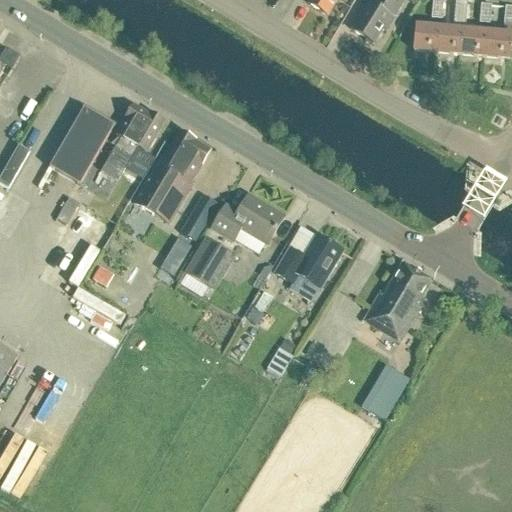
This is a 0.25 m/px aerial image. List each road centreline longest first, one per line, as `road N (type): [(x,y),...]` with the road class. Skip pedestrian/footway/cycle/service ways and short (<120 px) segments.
road 1 (secondary): [(444,263),(1,0)]
road 2 (residential): [(501,164),(212,0)]
